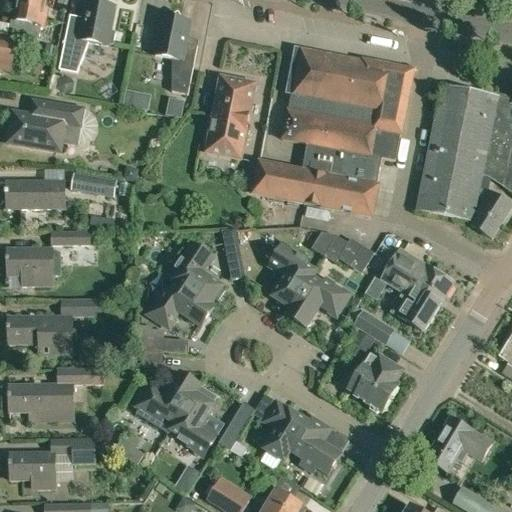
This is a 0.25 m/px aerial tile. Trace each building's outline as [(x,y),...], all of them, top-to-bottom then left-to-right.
[(0,69),(11,72),(15,49),(18,50),(31,37),(38,39),(41,25),(45,26),(48,11),(45,10),(47,0),(17,0),(14,21),(12,21),(8,39),(0,37),(0,69)] [(60,71),(77,75),(89,44),(107,47),(107,45),(113,46),(115,33),(110,32),(115,8),(107,6),(103,0),(100,0),(95,4),(87,2),(83,21),(69,18),(59,67),(60,67),(60,71)] [(171,93),(187,96),(198,46),(186,43),(190,23),(182,21),(177,14),(170,19),(162,17),(160,31),(157,30),(154,43),(157,44),(155,57),(172,60),(171,93)] [(57,46),(47,44),(45,54),(55,57),(57,46)] [(251,197),(374,221),(380,185),(378,184),(382,159),(395,162),(400,134),(402,135),(414,73),(393,69),(392,73),(297,54),(289,92),(294,93),(290,112),(288,111),(282,139),(307,144),(302,169),(258,160),(255,171),(248,170),(245,184),(253,186),(251,197)] [(55,79),(53,88),(60,94),(69,91),(71,82),(64,76),(55,79)] [(207,154),(240,161),(256,85),(222,78),(207,154)] [(475,214),(476,207),(482,177),(490,179),(511,192),(511,100),(443,86),(441,96),(417,211),(469,222),(475,214)] [(132,92),(126,91),(123,105),(129,106),(132,92)] [(184,103),(169,100),(166,118),(180,121),(184,103)] [(6,144),(56,153),(58,143),(76,146),(79,128),(80,128),(83,110),(50,104),(47,118),(12,112),(6,144)] [(135,182),(137,171),(126,169),(124,180),(135,182)] [(71,191),(114,199),(116,182),(74,175),(71,191)] [(6,183),(6,210),(51,210),(51,183),(6,183)] [(471,226),(492,240),(511,207),(486,191),(476,207),(481,210),(471,226)] [(91,216),(89,231),(93,232),(94,229),(114,233),(117,221),(91,216)] [(222,234),(227,257),(241,255),(236,231),(222,234)] [(51,233),(51,248),(90,247),(90,232),(51,233)] [(338,261),(348,244),(337,237),(324,258),(335,265),(338,261)] [(338,261),(350,268),(363,247),(351,240),(348,244),(338,261)] [(170,283),(172,285),(174,282),(211,306),(214,300),(218,303),(226,291),(222,289),(223,288),(202,273),(212,258),(190,243),(184,251),(186,252),(180,260),(181,261),(175,271),(177,272),(170,283)] [(293,248),(284,243),(270,266),(285,276),(272,298),(291,310),(312,276),(315,278),(319,272),(307,265),(309,262),(300,256),(301,256),(292,250),(293,248)] [(21,277),(21,289),(52,288),(51,278),(62,278),(61,254),(51,249),(6,250),(6,277),(21,277)] [(430,293),(444,301),(454,285),(400,251),(381,282),(403,296),(414,303),(421,307),(430,293)] [(375,278),(381,282),(388,271),(382,267),(375,278)] [(286,317),(306,329),(320,306),(336,316),(350,293),(343,289),(343,290),(336,286),(337,284),(326,278),(323,283),(315,278),(312,276),(291,310),(286,317)] [(214,309),(211,306),(174,282),(172,285),(167,293),(163,290),(156,300),(157,301),(153,307),(152,306),(147,313),(169,328),(179,313),(201,328),(214,309)] [(414,303),(403,296),(391,314),(423,334),(444,301),(430,293),(421,307),(414,303)] [(105,301),(63,301),(63,318),(105,318),(105,301)] [(353,327),(386,347),(395,332),(363,311),(353,327)] [(7,318),(7,345),(38,345),(38,357),(74,357),(73,323),(63,323),(63,318),(7,318)] [(353,343),(367,352),(373,341),(359,333),(353,343)] [(511,336),(498,359),(508,365),(507,367),(511,369),(511,336)] [(138,365),(162,367),(164,340),(141,338),(138,365)] [(370,357),(349,391),(357,395),(355,398),(370,407),(371,411),(376,414),(378,412),(381,414),(382,412),(385,412),(388,407),(388,403),(391,398),(393,397),(396,393),(396,390),(398,387),(395,385),(402,373),(379,359),(377,361),(370,357)] [(34,413),(34,424),(75,424),(74,387),(103,386),(103,369),(58,369),(58,386),(7,386),(7,413),(34,413)] [(164,421),(172,426),(174,427),(195,393),(200,386),(180,374),(167,395),(160,390),(161,389),(150,382),(133,409),(144,415),(145,414),(152,418),(151,420),(161,426),(164,421)] [(174,427),(172,426),(168,432),(180,439),(178,442),(189,448),(188,450),(195,454),(194,455),(202,460),(216,437),(201,427),(214,405),(195,393),(174,427)] [(475,409),(496,415),(499,405),(478,399),(475,409)] [(308,423),(277,403),(263,425),(274,431),(263,449),(284,462),(290,452),(308,423)] [(316,468),(328,476),(340,456),(322,445),(330,431),(311,418),(308,423),(290,452),(304,461),(300,466),(312,474),(316,468)] [(425,460),(448,474),(457,460),(461,463),(467,453),(482,462),(492,445),(450,419),(425,460)] [(218,444),(230,452),(243,431),(231,424),(218,444)] [(72,441),(73,466),(96,466),(96,440),(72,441)] [(124,461),(132,449),(121,442),(113,454),(124,461)] [(231,452),(241,458),(247,449),(237,443),(231,452)] [(30,481),(31,492),(52,491),(52,454),(7,454),(7,482),(30,481)] [(303,488),(316,496),(321,488),(308,480),(303,488)] [(207,501),(224,511),(243,511),(250,502),(219,483),(214,490),(211,488),(205,496),(209,499),(207,501)] [(162,495),(166,488),(159,484),(155,491),(162,495)] [(508,511),(487,499),(486,501),(463,488),(453,505),(464,511),(508,511)] [(299,511),(303,507),(277,491),(268,506),(264,511),(299,511)]
